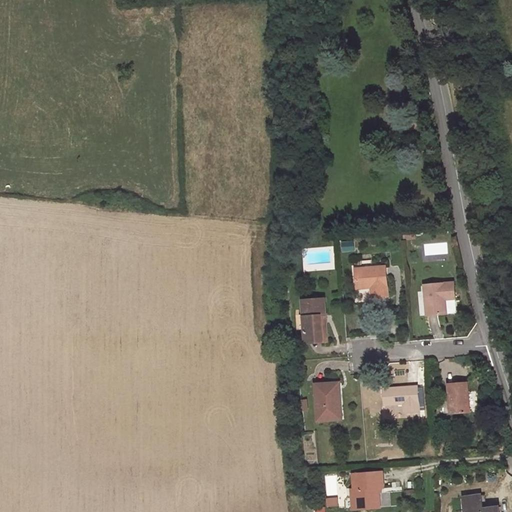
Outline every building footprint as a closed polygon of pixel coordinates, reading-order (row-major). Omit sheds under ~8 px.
[(355,250),(354,241),(342,242),(343,251),(355,250)] [(389,295),(386,266),(356,269),(358,288),(372,287),(373,297),(389,295)] [(456,310),(453,282),(424,285),(427,315),(454,312),(456,310)] [(323,342),(321,316),(326,315),(325,298),(303,300),(306,344),(323,342)] [(338,420),(336,382),(315,384),(317,421),(338,420)] [(470,413),(468,382),(448,384),(450,401),(447,401),(448,406),(450,406),(451,414),(470,413)] [(420,412),(418,386),(383,388),(384,405),(404,404),(405,413),(420,412)] [(353,474),(354,488),(356,510),(376,508),(375,500),(380,500),(379,488),(384,488),(382,471),(353,474)] [(500,511),(500,506),(483,509),(482,495),(465,497),(466,511),(500,511)]
